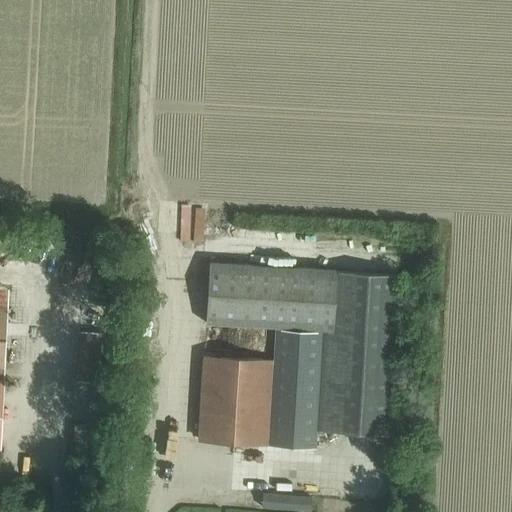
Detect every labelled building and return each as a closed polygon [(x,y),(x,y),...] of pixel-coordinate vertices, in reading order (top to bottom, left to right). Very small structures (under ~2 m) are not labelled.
[(179,226),(178,196),(161,197),(161,227),(179,226)] [(333,330),(337,270),(209,262),(206,322),(276,327),(321,329),(333,330)] [(333,330),(321,329),(315,429),(389,434),(399,274),(337,270),(333,330)] [(62,320),(61,369),(79,370),(80,321),(62,320)] [(267,441),(269,441),(268,443),(314,446),(315,429),(321,329),(276,327),(274,360),(272,360),(267,441)] [(266,443),(267,441),(272,360),(204,356),(199,439),(266,443)] [(67,450),(91,451),(92,425),(68,423),(67,450)] [(312,510),(312,497),(264,494),(263,507),(312,510)]
